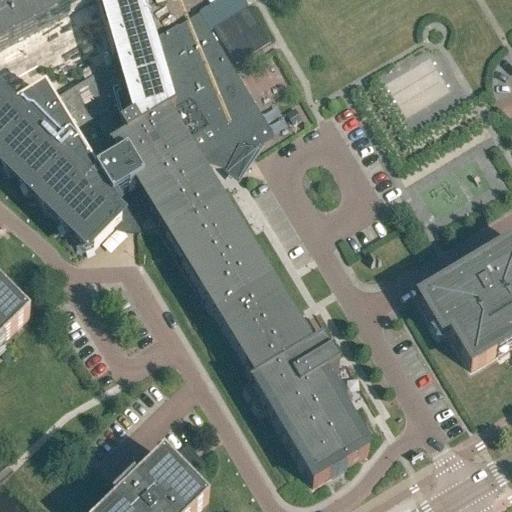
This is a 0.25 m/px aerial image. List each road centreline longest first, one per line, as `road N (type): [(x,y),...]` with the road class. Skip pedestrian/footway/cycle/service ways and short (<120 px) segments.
road 1 (residential): [(0,211),(68,282),(128,277),(276,511)]
road 2 (residential): [(305,245),(285,212),(279,181),(292,162),(319,151),(339,162),(356,184),(360,209),(347,223)]
road 3 (residential): [(357,318),(511,228)]
road 4 (residential): [(424,432),(357,318)]
road 5 (residential): [(332,511),(424,432)]
